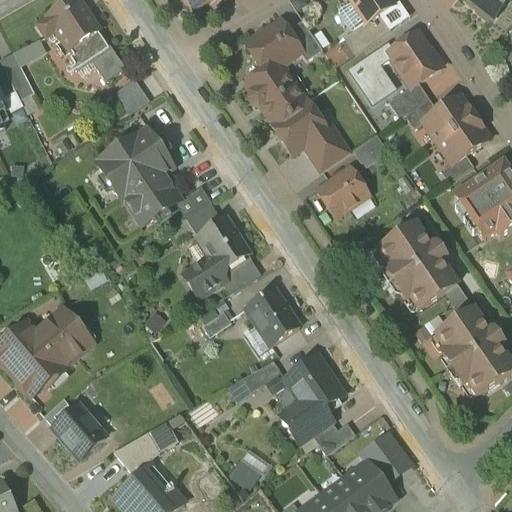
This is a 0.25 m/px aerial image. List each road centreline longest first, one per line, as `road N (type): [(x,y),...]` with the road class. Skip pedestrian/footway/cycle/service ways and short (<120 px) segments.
road 1 (residential): [(465,489),(172,67)]
road 2 (residential): [(418,0),(511,135)]
